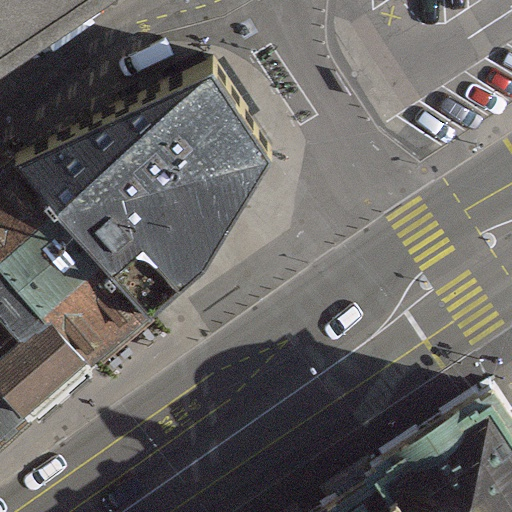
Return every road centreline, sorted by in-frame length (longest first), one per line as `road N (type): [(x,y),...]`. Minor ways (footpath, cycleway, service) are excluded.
road 1 (primary): [(123,511),(511,227)]
road 2 (residential): [(166,0),(76,55),(0,117)]
